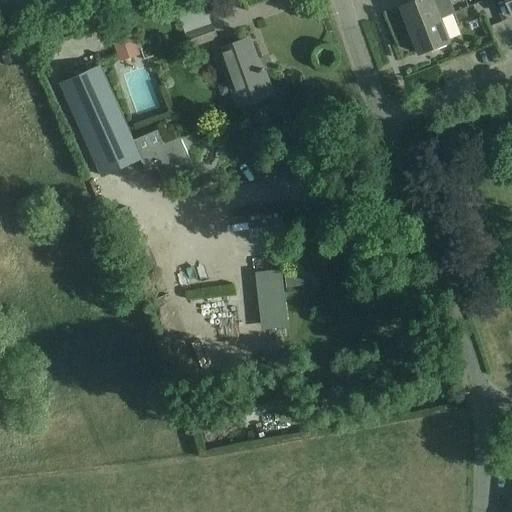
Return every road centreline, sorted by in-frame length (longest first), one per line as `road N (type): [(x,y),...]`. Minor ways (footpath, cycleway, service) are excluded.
road 1 (unclassified): [(481,408),(383,121)]
road 2 (residential): [(511,72),(383,121)]
road 3 (unclassified): [(383,121),(340,0)]
